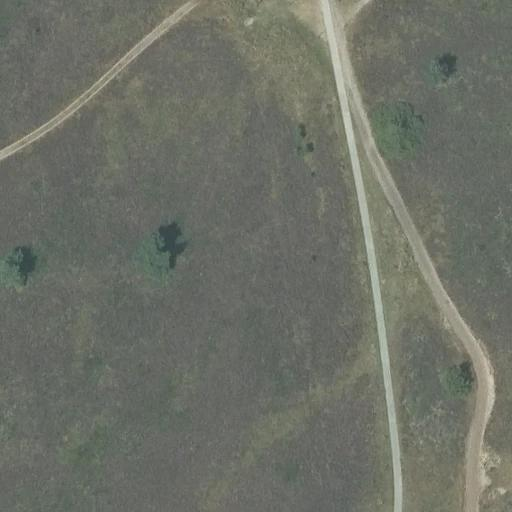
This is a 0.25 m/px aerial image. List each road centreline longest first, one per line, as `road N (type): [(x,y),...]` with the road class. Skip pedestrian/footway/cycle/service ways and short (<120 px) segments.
road 1 (track): [(468,511),(473,378),(356,112),(321,0)]
road 2 (track): [(211,0),(178,17),(42,134),(0,156)]
